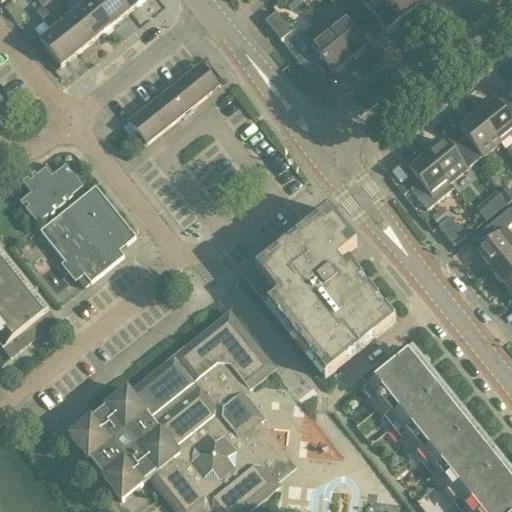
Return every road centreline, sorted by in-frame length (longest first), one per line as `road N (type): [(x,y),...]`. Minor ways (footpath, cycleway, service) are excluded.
road 1 (tertiary): [(511,386),(318,145)]
road 2 (residential): [(318,145),(510,0)]
road 3 (residential): [(0,413),(186,262)]
road 4 (residential): [(72,121),(213,13)]
road 5 (tertiary): [(318,145),(213,13)]
